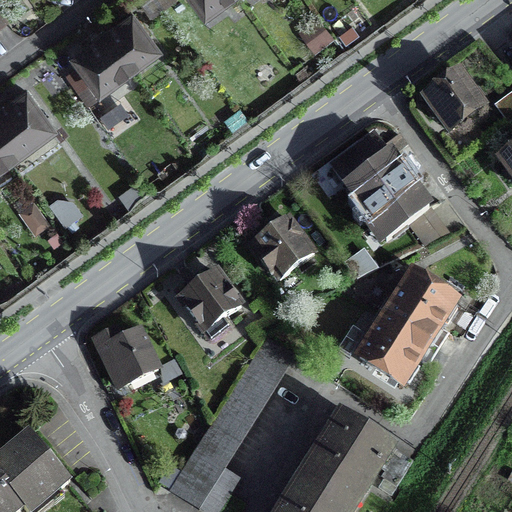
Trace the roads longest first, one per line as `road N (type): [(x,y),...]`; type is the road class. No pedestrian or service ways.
road 1 (residential): [(375,83),(503,258),(510,289),(414,437),(389,433),(346,404),(323,407),(256,511)]
road 2 (primary): [(375,83),(40,333)]
road 3 (residential): [(40,333),(146,511)]
road 4 (primary): [(489,0),(375,83)]
